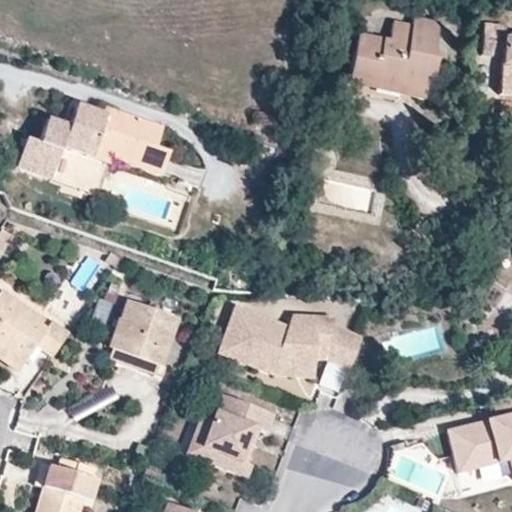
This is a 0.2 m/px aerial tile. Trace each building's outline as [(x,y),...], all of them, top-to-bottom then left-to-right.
[(430,78),(434,60),(429,59),(437,24),(410,18),(409,25),(408,30),(389,26),(386,40),(354,34),(346,75),(397,86),(400,72),(425,77),(430,78)] [(408,30),(409,25),(390,21),(389,26),(408,30)] [(511,38),(503,37),(504,25),(481,23),(479,53),(500,55),(498,84),(511,84),(511,38)] [(420,99),(425,77),(400,72),(397,86),(346,75),(343,88),(394,100),(396,94),(420,99)] [(511,94),(511,84),(498,84),(498,93),(511,94)] [(155,149),(161,129),(113,112),(110,119),(101,116),(75,106),(67,129),(65,136),(43,128),(37,144),(24,140),(14,169),(48,181),(60,149),(108,165),(111,159),(160,176),(168,153),(155,149)] [(110,119),(113,112),(104,108),(101,116),(110,119)] [(298,128),(312,132),(317,116),(302,112),(298,128)] [(65,136),(67,129),(45,121),(43,128),(65,136)] [(307,151),(312,132),(298,128),(294,147),(307,151)] [(0,255),(11,237),(0,231),(0,255)] [(116,265),(120,259),(116,256),(110,254),(106,258),(116,265)] [(124,270),(128,264),(120,259),(116,265),(124,270)] [(51,359),(68,333),(51,321),(44,331),(39,327),(43,322),(0,292),(0,360),(17,372),(26,359),(34,347),(39,351),(51,359)] [(156,377),(176,321),(125,303),(108,348),(111,349),(107,359),(156,377)] [(348,370),(360,339),(332,328),(332,319),(298,317),(298,328),(287,328),(235,308),(225,333),(243,340),(238,353),(273,367),(313,369),(314,359),(325,360),(348,370)] [(298,328),(298,317),(291,317),(287,328),(298,328)] [(313,369),(273,367),(238,353),(243,340),(225,333),(216,354),(271,376),(312,378),(313,369)] [(31,362),(39,351),(34,347),(26,359),(31,362)] [(244,445),(251,429),(257,431),(265,434),(272,416),(220,396),(209,424),(200,449),(244,465),(250,447),(244,445)] [(511,397),(492,402),(496,419),(446,432),(456,473),(507,460),(511,477),(511,397)] [(249,467),(244,465),(200,449),(209,424),(199,420),(185,456),(244,479),(249,467)] [(250,447),(257,431),(251,429),(244,445),(250,447)] [(76,511),(81,497),(89,499),(95,479),(89,477),(92,466),(59,456),(56,467),(39,462),(33,483),(41,485),(48,487),(41,511),(33,510),(32,511),(76,511)] [(41,511),(48,487),(41,485),(33,510),(41,511)]
